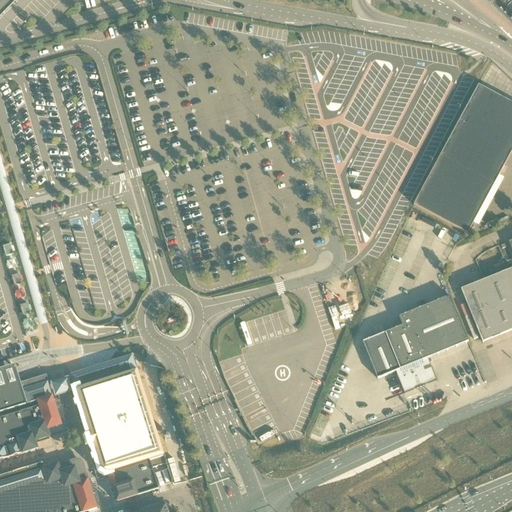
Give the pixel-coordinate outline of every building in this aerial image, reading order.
[(511,152),(511,104),(478,86),(414,206),(467,235),(494,186),(511,152)] [(511,269),(461,290),(483,343),(511,331),(511,269)] [(428,359),(468,342),(450,297),(399,318),(403,327),(363,343),(378,379),(395,372),(404,394),(437,381),(428,359)] [(0,370),(0,389),(18,384),(13,367),(0,370)] [(76,389),(75,389),(75,391),(77,395),(78,399),(78,400),(80,404),(80,405),(81,409),(81,410),(83,413),(83,414),(84,418),(84,419),(86,423),(86,424),(87,428),(87,429),(89,432),(89,433),(89,434),(90,437),(90,438),(92,442),(92,443),(93,447),(93,448),(95,452),(96,456),(96,457),(97,459),(97,461),(98,462),(99,466),(99,467),(101,471),(102,475),(102,477),(103,476),(108,475),(111,484),(111,486),(112,487),(112,488),(113,489),(114,492),(114,495),(116,498),(117,502),(117,503),(127,499),(138,496),(150,492),(159,490),(152,469),(166,464),(167,464),(164,457),(162,451),(162,448),(159,439),(158,436),(157,434),(153,422),(153,419),(149,408),(148,405),(140,379),(139,376),(137,371),(103,381),(102,382),(98,383),(92,385),(91,385),(89,385),(81,388),(76,389)] [(61,426),(52,397),(51,396),(47,384),(48,383),(48,382),(46,383),(47,383),(37,386),(36,386),(27,390),(27,389),(26,389),(26,390),(21,391),(20,391),(18,384),(4,389),(0,389),(0,413),(25,405),(38,401),(39,406),(26,411),(17,414),(3,418),(0,419),(0,418),(0,460),(13,457),(27,452),(38,449),(35,442),(50,437),(47,430),(61,426)] [(98,507),(95,495),(94,493),(90,481),(88,481),(88,480),(80,483),(75,469),(76,469),(76,468),(75,468),(74,468),(74,469),(61,473),(58,465),(59,465),(59,464),(58,464),(47,468),(33,472),(18,477),(4,482),(0,482),(0,511),(86,511),(87,511),(97,509),(97,508),(98,507)]
